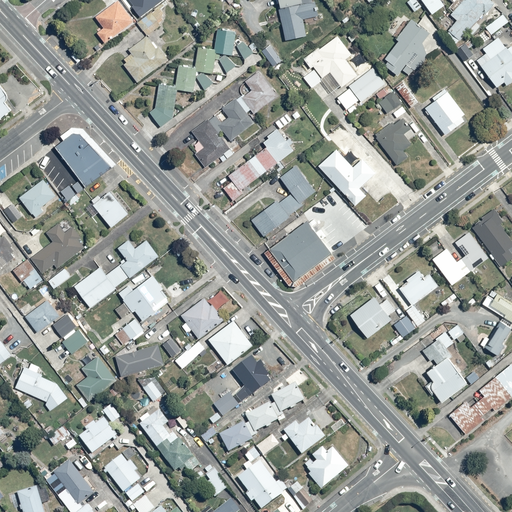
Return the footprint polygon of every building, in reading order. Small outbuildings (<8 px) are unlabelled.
[(279,0),(281,6),(278,6),(286,40),(308,36),(304,20),(319,16),(315,2),(304,5),(303,0),(279,0)] [(421,7),(416,0),(408,0),(407,1),(414,12),(421,7)] [(445,6),(440,0),(421,0),(432,15),(445,6)] [(496,4),(491,0),(464,0),(451,15),(457,21),(449,31),(461,41),(484,14),(487,16),(496,4)] [(134,21),(119,1),(97,17),(103,26),(96,31),(105,44),(134,21)] [(165,15),(159,7),(137,22),(147,35),(161,25),(158,20),(165,15)] [(508,22),(502,14),(485,27),(491,34),(508,22)] [(430,60),(423,43),(431,33),(412,19),(397,40),(400,41),(386,60),(388,62),(385,66),(399,76),(403,70),(409,75),(430,60)] [(176,87),(160,84),(156,108),(151,113),(162,127),(173,119),(178,90),(194,92),(197,72),(213,74),(217,53),(233,56),(236,32),(218,29),(215,49),(199,48),(196,68),(178,65),(176,87)] [(135,57),(124,65),(138,83),(169,60),(150,35),(130,49),(135,57)] [(359,76),(346,60),(353,55),(338,36),(321,50),(319,47),(305,59),(312,69),(314,67),(323,79),(330,73),(343,88),(359,76)] [(511,46),(508,49),(499,37),(483,49),(487,54),(478,60),(498,88),(505,83),(508,86),(511,83),(511,46)] [(244,41),(237,46),(246,59),(253,54),(244,41)] [(475,54),(466,43),(457,51),(466,62),(475,54)] [(229,56),(224,55),(219,59),(228,73),(236,67),(229,56)] [(384,85),(372,68),(360,77),(349,86),(350,88),(337,97),(347,110),(359,100),(361,102),(384,85)] [(279,96),(259,71),(246,81),(254,90),(243,98),(255,114),(279,96)] [(208,74),(204,74),(198,78),(205,91),(214,85),(208,74)] [(403,82),(395,88),(410,106),(418,100),(403,82)] [(0,85),(0,117),(10,110),(4,102),(7,100),(7,98),(7,96),(7,94),(0,85)] [(390,88),(386,91),(383,88),(376,94),(381,100),(379,102),(388,113),(395,107),(401,102),(390,88)] [(466,115),(446,89),(433,97),(436,101),(425,108),(447,135),(466,121),(462,118),(466,115)] [(255,124),(235,99),(223,108),(230,118),(220,126),(231,141),(255,124)] [(404,118),(377,138),(398,165),(409,157),(404,151),(412,145),(405,134),(412,129),(404,118)] [(231,149),(208,119),(193,131),(204,147),(195,154),(206,169),(231,149)] [(234,181),(224,189),(233,201),(244,193),(242,191),(294,150),(278,129),(262,141),(267,148),(230,175),(234,181)] [(75,130),(68,132),(47,146),(74,179),(101,158),(75,130)] [(337,150),(319,166),(356,207),(367,196),(360,189),(376,173),(363,159),(354,167),(337,150)] [(317,192),(297,166),(280,178),(293,193),(279,203),(278,201),(252,219),(265,237),(305,207),(302,203),(317,192)] [(78,180),(71,186),(69,184),(61,191),(68,200),(73,196),(84,188),(78,180)] [(54,199),(42,181),(21,197),(36,218),(44,212),(42,208),(54,199)] [(129,214),(110,190),(93,205),(113,228),(129,214)] [(13,204),(5,209),(15,222),(22,216),(13,204)] [(485,220),(475,227),(502,266),(511,259),(511,237),(502,224),(506,222),(497,209),(484,217),(485,220)] [(336,250),(307,213),(266,245),(295,283),(336,250)] [(66,232),(60,224),(47,232),(53,242),(31,259),(42,274),(55,265),(59,268),(87,248),(72,228),(66,232)] [(449,248),(434,258),(454,285),(491,258),(472,231),(457,241),(467,256),(459,261),(449,248)] [(2,238),(0,235),(0,270),(20,255),(6,236),(2,238)] [(161,257),(147,240),(136,250),(129,240),(118,248),(127,260),(106,275),(100,269),(76,286),(91,308),(161,257)] [(43,279),(28,259),(13,271),(22,282),(24,280),(31,289),(43,279)] [(71,276),(65,268),(48,280),(54,288),(71,276)] [(410,282),(402,288),(414,305),(441,286),(432,274),(427,278),(420,269),(407,278),(410,282)] [(171,300),(153,276),(134,290),(131,285),(120,293),(133,313),(137,311),(144,321),(171,300)] [(505,342),(511,329),(511,300),(494,289),(485,304),(502,315),(483,345),(501,355),(508,344),(505,342)] [(367,290),(339,311),(358,335),(385,313),(367,290)] [(23,297),(16,302),(21,309),(28,304),(23,297)] [(210,306),(205,298),(181,315),(199,340),(226,321),(213,304),(210,306)] [(61,316),(49,300),(26,317),(39,333),(61,316)] [(424,319),(413,304),(405,310),(416,325),(424,319)] [(63,338),(78,327),(68,314),(53,324),(63,338)] [(414,326),(405,314),(392,323),(402,336),(414,326)] [(136,318),(116,335),(124,345),(132,338),(134,340),(146,330),(136,318)] [(254,346),(234,321),(209,340),(229,366),(254,346)] [(467,337),(465,333),(458,323),(448,330),(454,340),(457,338),(460,342),(467,337)] [(80,330),(78,327),(63,338),(61,340),(71,354),(88,342),(80,330)] [(431,384),(444,402),(471,383),(452,358),(455,356),(448,347),(455,342),(448,331),(438,338),(439,340),(424,350),(438,367),(428,372),(435,380),(431,384)] [(181,351),(172,338),(163,345),(172,357),(181,351)] [(0,364),(12,355),(0,340),(0,364)] [(205,348),(198,340),(175,360),(182,369),(205,348)] [(159,345),(117,356),(122,377),(165,366),(159,345)] [(118,381),(98,356),(82,369),(88,377),(77,385),(90,402),(118,381)] [(272,381),(252,356),(231,371),(251,399),(272,381)] [(468,400),(451,415),(468,436),(486,421),(483,417),(494,408),(496,411),(511,397),(511,364),(482,390),(486,395),(473,406),(468,400)] [(43,401),(50,411),(69,398),(58,383),(24,369),(16,389),(43,401)] [(162,394),(152,381),(143,387),(153,401),(162,394)] [(306,401),(296,382),(272,396),(275,401),(246,416),(248,420),(220,434),(229,453),(253,439),(251,434),(280,420),(277,416),(306,401)] [(239,404),(231,393),(215,406),(223,417),(239,404)] [(111,403),(102,410),(111,422),(120,415),(111,403)] [(169,422),(160,410),(141,423),(175,471),(195,457),(181,439),(176,442),(163,426),(169,422)] [(222,418),(217,412),(209,419),(215,424),(222,418)] [(315,427),(308,418),(286,432),(303,455),(327,437),(318,425),(315,427)] [(81,438),(93,453),(118,436),(107,420),(81,438)] [(70,450),(79,443),(65,425),(48,437),(54,446),(62,440),(70,450)] [(206,442),(207,441),(211,445),(215,442),(211,438),(216,433),(211,428),(202,437),(206,442)] [(279,443),(272,433),(256,446),(263,455),(279,443)] [(261,456),(253,447),(245,453),(252,463),(261,456)] [(350,467),(334,448),(327,452),(323,447),(313,455),(315,457),(303,466),(322,489),(350,467)] [(124,491),(141,479),(123,455),(105,467),(124,491)] [(95,493),(69,460),(45,478),(70,511),(78,511),(83,508),(81,504),(95,493)] [(285,493),(261,461),(238,477),(262,510),(285,493)] [(204,468),(207,472),(205,474),(210,480),(205,484),(200,487),(209,500),(214,496),(228,487),(214,468),(212,469),(209,465),(204,468)] [(314,500),(298,481),(290,487),(296,495),(306,507),(314,500)] [(145,492),(138,484),(126,494),(133,502),(145,492)] [(45,511),(37,486),(18,491),(24,511),(45,511)] [(149,511),(155,508),(145,496),(133,506),(138,511),(149,511)] [(240,511),(241,511),(231,499),(215,511),(240,511)] [(208,511),(213,509),(207,501),(196,509),(198,511),(208,511)]
